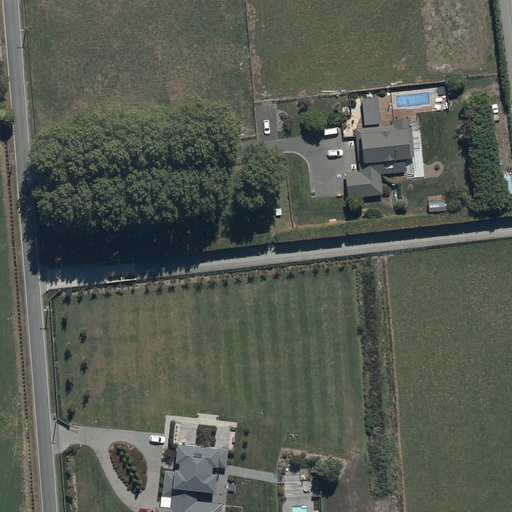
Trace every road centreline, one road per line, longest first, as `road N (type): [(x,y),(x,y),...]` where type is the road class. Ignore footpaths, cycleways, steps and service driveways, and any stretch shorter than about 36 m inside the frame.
road 1 (unclassified): [(10,0),(50,511)]
road 2 (unknown): [(32,281),(511,224)]
road 3 (unknown): [(24,178),(297,143)]
